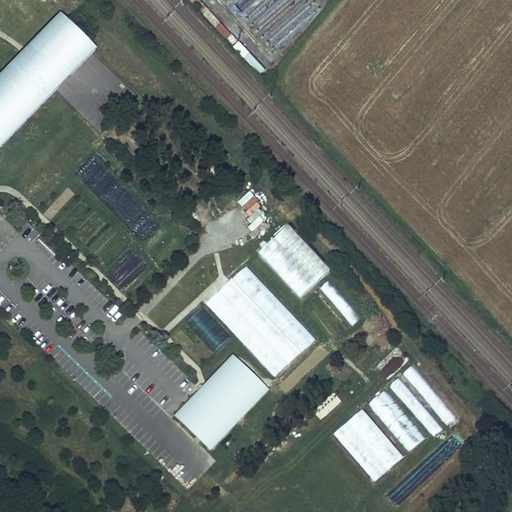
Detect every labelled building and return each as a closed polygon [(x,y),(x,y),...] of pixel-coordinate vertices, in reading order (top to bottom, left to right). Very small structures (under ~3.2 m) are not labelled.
[(60,19),(41,40),(71,69),(90,49),(60,19)] [(22,58),(52,88),(71,69),(41,40),(22,58)] [(264,71),(245,49),(240,53),(259,75),(264,71)] [(0,141),(11,130),(47,94),(52,88),(22,58),(0,80),(0,141)] [(65,123),(93,150),(104,139),(76,112),(65,123)] [(249,214),(259,204),(248,194),(238,204),(249,214)] [(283,231),(259,254),(294,290),(318,268),(283,231)] [(316,339),(247,267),(206,305),(275,378),(316,339)] [(329,280),(321,288),(353,326),(361,318),(329,280)] [(203,308),(186,322),(213,353),(230,338),(203,308)] [(232,356),(173,416),(210,451),(268,390),(232,356)]
